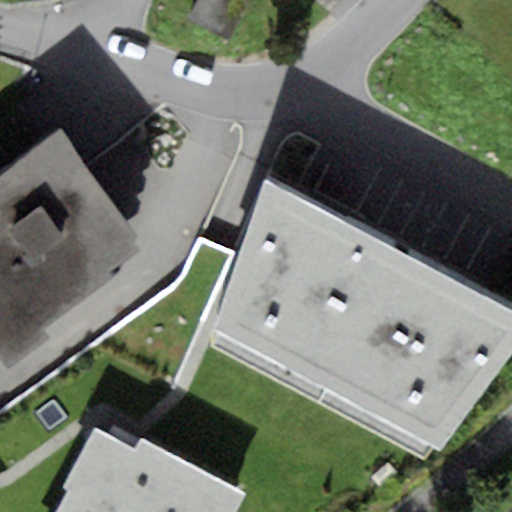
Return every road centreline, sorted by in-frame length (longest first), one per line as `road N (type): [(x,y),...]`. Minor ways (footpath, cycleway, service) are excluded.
road 1 (residential): [(311,90),(413,147),(511,217)]
road 2 (residential): [(311,90),(195,85),(101,59)]
road 3 (residential): [(407,0),(311,90)]
